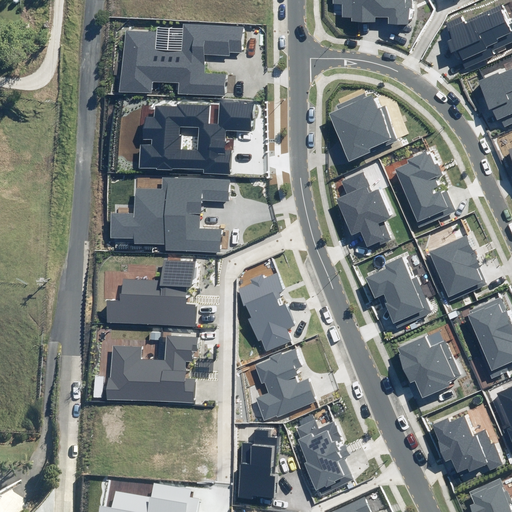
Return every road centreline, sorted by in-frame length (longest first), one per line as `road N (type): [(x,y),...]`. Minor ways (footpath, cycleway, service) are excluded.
road 1 (unclassified): [(63,511),(92,0)]
road 2 (residential): [(297,49),(308,229),(424,511)]
road 3 (residential): [(511,234),(465,132),(434,98),(375,63),(297,49)]
